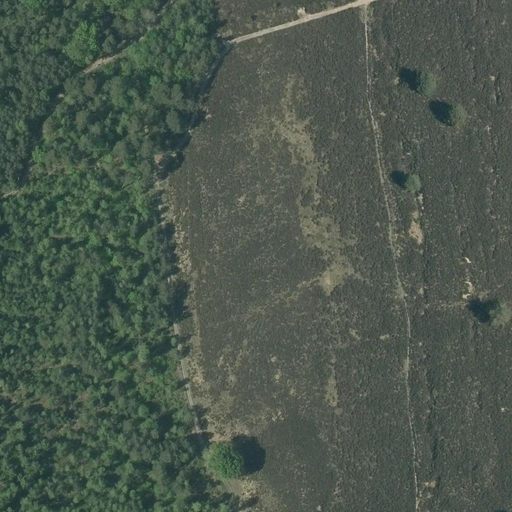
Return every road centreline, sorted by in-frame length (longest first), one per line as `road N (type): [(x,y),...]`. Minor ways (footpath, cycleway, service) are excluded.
road 1 (track): [(242,511),(201,440),(184,390),(155,170)]
road 2 (track): [(0,197),(25,178),(64,88),(145,30),(171,0)]
road 3 (track): [(155,170),(125,55),(96,0)]
